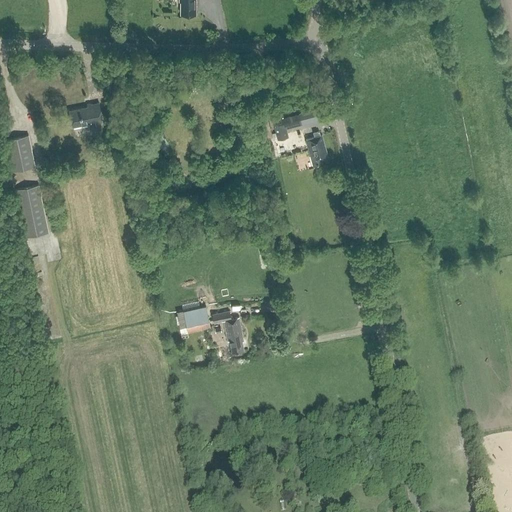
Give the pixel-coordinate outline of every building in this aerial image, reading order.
[(178,0),(179,1),(180,1),(180,14),(195,14),(194,0),(178,0)] [(213,89),(190,94),(196,121),(219,116),(217,105),(219,105),(217,98),(215,99),(213,89)] [(100,122),(102,122),(98,103),(90,104),(90,103),(85,104),(86,107),(69,111),(72,127),(90,124),(92,134),(102,133),(100,122)] [(277,139),(288,136),(286,128),(301,125),(298,113),(272,119),(277,139)] [(328,157),(321,136),(320,136),(319,132),(313,133),(314,137),(306,140),(313,166),(322,164),(320,160),(328,157)] [(35,167),(28,135),(5,140),(11,172),(35,167)] [(48,232),(38,185),(15,190),(25,237),(48,232)] [(205,306),(177,312),(179,324),(181,336),(188,334),(187,331),(210,327),(205,306)] [(223,319),(224,327),(227,342),(230,341),(232,353),(243,351),(241,341),(243,341),(238,316),(230,318),(229,310),(211,313),(213,323),(217,322),(217,320),(223,319)]
